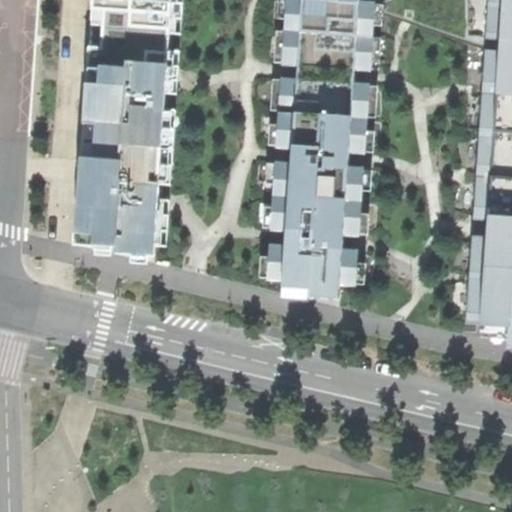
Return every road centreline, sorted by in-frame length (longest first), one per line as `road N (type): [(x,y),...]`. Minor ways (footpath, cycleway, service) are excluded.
road 1 (secondary): [(14,306),(511,423)]
road 2 (unclassified): [(14,306),(9,511)]
